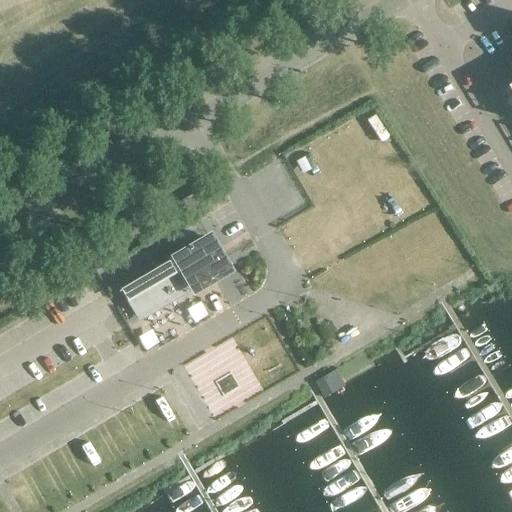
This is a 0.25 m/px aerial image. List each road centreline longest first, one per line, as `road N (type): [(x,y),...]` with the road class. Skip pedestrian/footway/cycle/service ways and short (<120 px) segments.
road 1 (unclassified): [(191,123),(399,0)]
road 2 (unclassified): [(0,235),(191,123)]
road 3 (unclassified): [(204,431),(394,321)]
road 4 (residential): [(511,165),(413,0)]
road 5 (unclassified): [(161,363),(0,459)]
road 6 (unclassified): [(191,123),(289,282)]
road 7 (unclassified): [(204,431),(69,511)]
road 8 (unclassified): [(289,282),(161,363)]
